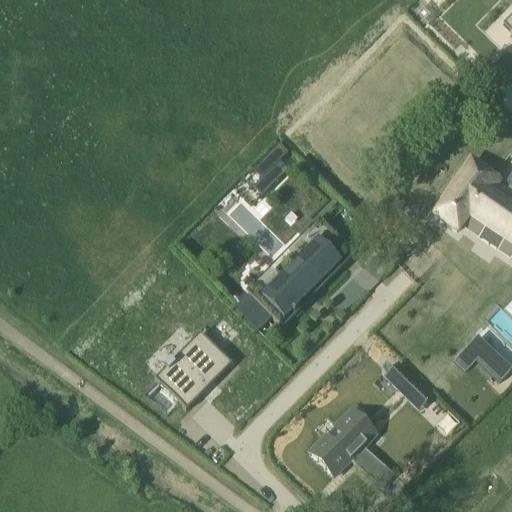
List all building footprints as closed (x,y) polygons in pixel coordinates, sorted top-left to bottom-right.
[(511,17),(503,27),(511,36),(511,17)] [(511,61),(507,57),(494,70),(507,84),(511,79),(511,61)] [(254,192),(283,163),(271,152),(243,181),(254,192)] [(473,166),(435,220),(456,234),(461,227),(509,261),(511,256),(511,174),(505,185),(508,187),(504,192),(498,188),(500,186),(473,166)] [(382,213),(377,218),(380,222),(378,223),(389,235),(398,226),(387,215),(386,216),(382,213)] [(275,270),(255,291),(272,309),(266,316),(278,328),(319,287),(321,289),(342,269),(322,249),(334,236),(318,221),(303,236),(306,239),(289,256),(296,264),(283,277),(275,270)] [(467,316),(492,283),(432,238),(407,271),(467,316)] [(212,340),(167,390),(196,413),(240,364),(212,340)] [(482,352),(471,363),(493,386),(505,374),(482,352)] [(407,402),(420,389),(397,366),(384,379),(407,402)] [(325,448),(313,460),(329,476),(341,464),(369,491),(383,477),(359,453),(370,442),(358,430),(353,434),(342,423),(321,443),(325,448)]
